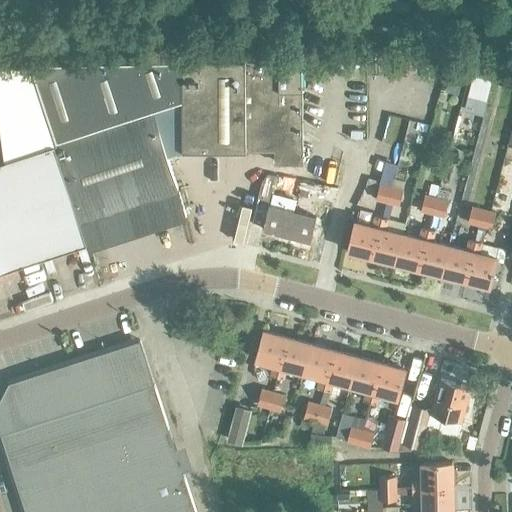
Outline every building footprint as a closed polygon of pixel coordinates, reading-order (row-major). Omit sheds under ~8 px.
[(56,141),(154,109),(182,100),(183,151),(274,150),(275,164),(304,163),(303,59),(185,60),(32,62),(36,76),(39,86),(41,94),(45,106),(48,115),(56,141)] [(36,76),(32,62),(0,65),(0,120),(5,158),(56,141),(48,115),(45,106),(41,94),(39,86),(36,76)] [(154,109),(56,141),(89,242),(90,247),(187,217),(154,109)] [(0,272),(89,242),(56,141),(5,158),(0,159),(0,272)] [(294,211),(297,198),(301,181),(289,178),(268,174),(262,181),(257,202),(269,205),(263,230),(288,236),(294,211)] [(369,181),(367,187),(377,190),(379,183),(369,181)] [(387,201),(391,186),(379,183),(377,190),(375,198),(387,201)] [(431,184),(428,196),(436,198),(439,186),(431,184)] [(391,186),(387,201),(400,205),(404,190),(391,186)] [(318,189),(317,203),(337,204),(337,190),(318,189)] [(433,214),(437,199),(424,195),(420,210),(433,214)] [(437,199),(433,214),(446,217),(449,202),(437,199)] [(294,211),(288,236),(310,242),(314,228),(321,230),(327,208),(316,205),(313,216),(294,211)] [(481,225),(485,210),(472,207),(468,222),(481,225)] [(485,210),(481,225),(493,228),(497,213),(485,210)] [(380,228),(383,217),(375,215),(373,226),(355,222),(348,251),(373,257),(380,228)] [(395,263),(402,234),(388,230),(391,219),(383,217),(380,228),(373,257),(395,263)] [(426,240),(429,228),(421,226),(418,238),(402,234),(395,263),(419,269),(426,240)] [(442,275),(450,246),(434,242),(437,230),(429,228),(426,240),(419,269),(442,275)] [(474,252),(477,240),(469,238),(466,250),(450,246),(442,275),(466,281),(474,252)] [(474,252),(466,281),(490,287),(497,258),(482,254),(484,242),(477,240),(474,252)] [(278,377),(289,337),(264,331),(256,360),(275,365),(272,375),(278,377)] [(304,373),(312,344),(289,337),(278,377),(284,378),(287,368),(304,373)] [(196,511),(183,471),(193,468),(186,446),(176,449),(140,340),(9,383),(0,400),(0,429),(26,511),(196,511)] [(324,389),(335,350),(312,344),(304,373),(321,377),(318,388),(324,389)] [(351,385),(359,357),(335,350),(324,389),(330,391),(332,380),(351,385)] [(370,402),(381,363),(359,357),(351,385),(367,390),(364,401),(370,402)] [(381,363),(370,402),(376,404),(379,393),(398,398),(406,369),(381,363)] [(461,422),(470,387),(441,379),(431,414),(461,422)] [(270,406),(274,391),(262,388),(257,403),(270,406)] [(274,391),(270,406),(282,410),(286,395),(274,391)] [(316,418),(320,403),(307,400),(303,415),(316,418)] [(320,403),(316,418),(328,422),(332,407),(320,403)] [(420,449),(431,409),(412,404),(402,445),(420,449)] [(238,442),(246,413),(236,410),(228,440),(238,442)] [(391,420),(383,447),(396,450),(402,423),(391,420)] [(358,444),(362,430),(353,428),(350,441),(358,444)] [(372,432),(362,430),(358,444),(367,446),(372,432)] [(331,447),(331,434),(312,434),(312,447),(331,447)] [(251,461),(248,462),(252,476),(289,468),(285,453),(259,459),(258,455),(250,458),(251,461)] [(413,487),(423,487),(453,486),(452,462),(422,463),(423,474),(412,474),(412,480),(413,480),(413,487)] [(363,472),(362,463),(335,463),(335,473),(363,472)] [(308,467),(252,478),(256,499),(300,487),(298,480),(310,476),(308,467)] [(332,470),(316,470),(317,480),(332,480),(332,470)] [(381,488),(396,487),(396,475),(380,476),(381,488)] [(312,486),(257,502),(259,511),(289,511),(305,507),(303,501),(315,497),(312,486)] [(423,511),(453,510),(453,486),(423,487),(413,487),(396,487),(381,488),(381,500),(397,500),(397,494),(423,494),(423,511)] [(332,492),(318,493),(318,503),(332,503),(332,492)]
